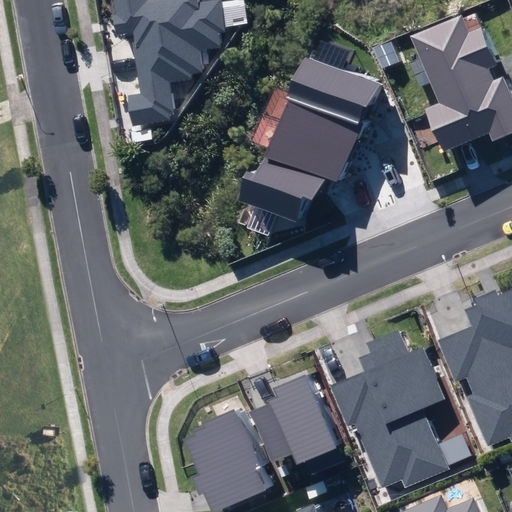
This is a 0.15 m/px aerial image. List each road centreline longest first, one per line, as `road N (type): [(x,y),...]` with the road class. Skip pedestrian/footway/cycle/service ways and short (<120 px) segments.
road 1 (residential): [(511,207),(104,368)]
road 2 (residential): [(104,368),(42,0)]
road 3 (residential): [(139,511),(104,368)]
